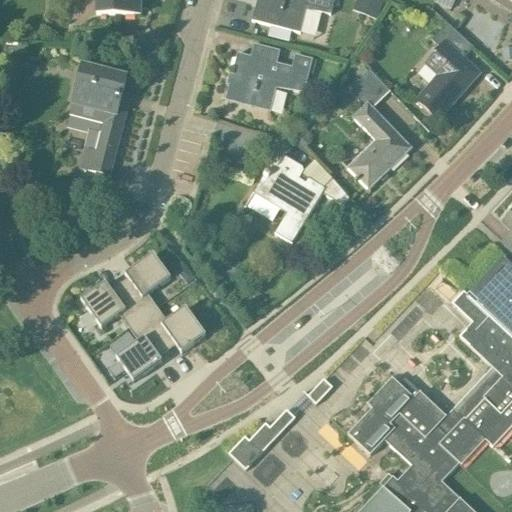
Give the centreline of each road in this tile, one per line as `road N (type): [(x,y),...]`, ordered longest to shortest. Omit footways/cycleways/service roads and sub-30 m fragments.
road 1 (residential): [(171,426),(242,405),(396,281),(439,191)]
road 2 (residential): [(20,292),(115,240),(143,213),(204,0)]
road 3 (residential): [(439,191),(250,345),(171,426)]
road 4 (residential): [(123,449),(104,409),(20,292)]
road 5 (tertiary): [(0,502),(123,449)]
